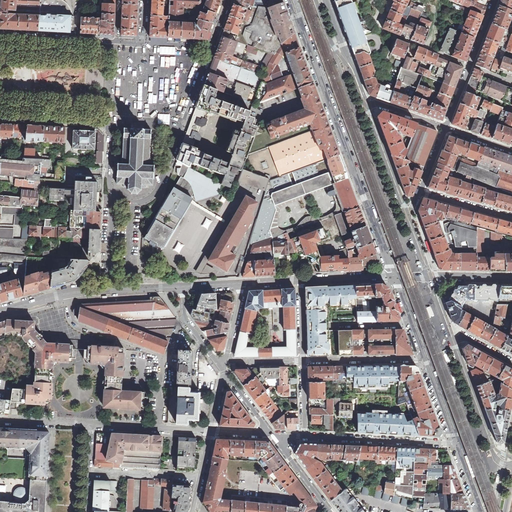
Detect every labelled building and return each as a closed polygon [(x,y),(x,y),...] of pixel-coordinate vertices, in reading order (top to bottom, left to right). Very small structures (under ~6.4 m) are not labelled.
[(1,0),(1,7),(0,12),(0,29),(8,29),(26,30),(38,31),(39,16),(7,14),(7,11),(16,11),(16,0),(1,0)] [(16,0),(16,11),(7,11),(7,14),(39,16),(40,0),(16,0)] [(40,0),(39,16),(45,16),(45,15),(51,14),(50,18),(56,18),(56,15),(72,16),(72,15),(72,13),(71,11),(70,8),(69,6),(68,5),(66,3),(65,1),(62,0),(40,0)] [(163,0),(151,0),(151,16),(163,16),(163,4),(165,4),(165,3),(163,3),(163,0)] [(199,4),(200,0),(169,0),(170,1),(169,16),(169,18),(182,19),(183,19),(183,12),(183,7),(197,8),(198,8),(199,4)] [(198,8),(203,10),(206,0),(200,0),(199,4),(198,8)] [(216,14),(220,0),(206,0),(203,10),(207,12),(208,11),(216,14)] [(255,0),(234,0),(233,5),(244,9),(246,9),(247,10),(248,5),(253,7),(253,6),(255,0)] [(337,9),(351,3),(350,0),(340,0),(335,2),(336,5),(337,9)] [(464,0),(462,5),(472,9),(474,2),(478,4),(479,0),(472,0),(472,1),(470,1),(470,0),(464,0)] [(474,2),(472,9),(484,14),(488,3),(479,0),(478,4),(474,2)] [(511,0),(500,0),(499,6),(511,11),(511,0)] [(358,1),(351,3),(358,20),(362,19),(364,18),(358,1)] [(390,10),(407,17),(411,8),(409,7),(406,6),(394,1),(390,10)] [(294,33),(283,2),(272,6),(269,8),(266,7),(271,20),(269,20),(276,37),(278,37),(281,44),(294,33)] [(358,20),(351,3),(337,9),(349,40),(352,49),(366,44),(363,36),(358,20)] [(411,8),(422,12),(423,12),(424,8),(419,6),(416,4),(415,6),(413,6),(414,5),(411,3),(409,7),(411,8)] [(115,14),(115,5),(108,4),(103,4),(102,14),(115,14)] [(122,19),(137,19),(138,5),(123,4),(122,19)] [(229,16),(243,20),(247,22),(251,11),(247,10),(246,9),(245,13),(243,12),(244,9),(233,5),(229,16)] [(271,20),(266,7),(253,6),(253,7),(251,11),(247,22),(243,20),(241,24),(240,28),(237,35),(237,36),(235,41),(254,47),(274,55),(276,52),(281,44),(278,37),(276,37),(269,20),(271,20)] [(511,11),(499,6),(491,24),(504,29),(506,30),(511,14),(511,11)] [(400,25),(403,27),(404,25),(407,17),(390,10),(386,20),(397,24),(401,17),(403,18),(400,24),(401,25),(400,25)] [(461,33),(474,38),(483,16),(470,10),(469,14),(461,33)] [(212,23),(215,15),(216,14),(208,11),(207,12),(206,14),(200,12),(199,15),(183,12),(183,19),(186,19),(194,20),(198,20),(212,23)] [(45,16),(39,16),(38,31),(41,31),(50,32),(56,32),(56,30),(65,30),(69,30),(70,31),(70,30),(71,30),(72,30),(72,17),(72,16),(56,15),(56,18),(50,18),(51,14),(45,15),(45,16)] [(114,35),(115,14),(102,14),(102,20),(101,20),(100,24),(99,24),(99,34),(114,35)] [(163,16),(151,16),(149,37),(168,38),(169,27),(164,27),(165,21),(169,21),(169,18),(169,16),(165,16),(163,16)] [(238,23),(241,24),(243,20),(229,16),(224,30),(230,32),(237,35),(240,28),(237,27),(238,23)] [(77,33),(99,34),(99,24),(100,19),(98,19),(83,18),(78,18),(77,33)] [(426,20),(421,18),(420,21),(419,22),(430,27),(432,22),(426,20)] [(121,35),(136,36),(137,19),(122,19),(121,35)] [(195,24),(193,24),(194,24),(193,39),(206,40),(212,23),(198,20),(196,26),(194,26),(195,24)] [(400,35),(403,27),(400,25),(397,24),(386,20),(383,28),(383,29),(398,35),(400,35)] [(174,23),(172,22),(169,22),(169,27),(168,38),(176,38),(181,38),(181,23),(174,23)] [(186,23),(181,23),(181,38),(193,39),(194,24),(193,24),(187,23),(186,23)] [(400,35),(411,40),(417,26),(410,23),(409,27),(404,25),(403,27),(400,35)] [(491,24),(486,38),(498,43),(503,45),(504,40),(506,36),(502,35),(504,29),(491,24)] [(411,40),(423,45),(428,30),(417,26),(411,40)] [(441,48),(440,51),(447,54),(456,32),(449,28),(445,39),(441,48)] [(235,41),(237,36),(229,34),(230,32),(224,30),(222,36),(235,41)] [(276,52),(282,56),(283,54),(285,53),(300,48),(294,33),(281,44),(276,52)] [(452,56),(465,61),(474,38),(461,33),(452,56)] [(511,33),(509,42),(504,40),(503,45),(504,45),(506,46),(507,48),(506,51),(511,53),(511,33)] [(235,41),(222,36),(219,45),(220,47),(230,51),(231,50),(234,51),(243,54),(246,45),(254,48),(254,47),(235,41)] [(493,58),(495,59),(501,62),(503,56),(506,51),(507,48),(506,46),(504,45),(500,54),(495,51),(498,43),(486,38),(480,53),(493,58)] [(391,53),(403,59),(409,44),(396,39),(391,53)] [(369,54),(366,44),(352,49),(354,55),(363,52),(369,54)] [(232,56),(234,51),(231,50),(230,51),(220,47),(219,45),(217,51),(228,55),(229,55),(232,56)] [(414,58),(422,61),(427,50),(418,47),(414,58)] [(298,88),(312,82),(300,48),(285,53),(289,63),(287,64),(288,66),(290,66),(293,74),(298,88)] [(430,70),(432,71),(437,58),(438,55),(427,50),(422,61),(431,65),(429,70),(430,70)] [(243,64),(244,60),(232,56),(229,55),(228,55),(217,51),(215,55),(214,58),(230,64),(231,59),(237,61),(237,62),(243,64)] [(268,84),(283,78),(278,66),(276,66),(282,56),(276,52),(274,55),(269,63),(267,66),(266,69),(263,76),(261,81),(268,84)] [(368,56),(369,54),(363,52),(354,55),(359,67),(367,65),(371,63),(371,64),(370,59),(369,58),(369,57),(368,56)] [(488,70),(493,58),(480,53),(475,65),(488,70)] [(511,59),(503,56),(501,62),(498,69),(503,71),(509,73),(511,74),(511,59)] [(261,81),(263,76),(259,75),(259,74),(244,69),(230,64),(214,58),(209,72),(257,90),(261,81)] [(405,63),(403,68),(409,70),(413,60),(413,58),(412,58),(411,59),(407,58),(406,60),(405,63)] [(429,78),(443,84),(444,84),(452,64),(437,58),(432,71),(431,72),(431,73),(429,78)] [(498,70),(498,69),(501,62),(495,59),(494,60),(495,61),(492,68),(498,70)] [(244,69),(259,74),(262,67),(244,60),(243,64),(242,66),(244,67),(244,69)] [(409,70),(414,72),(417,64),(418,62),(413,60),(409,70)] [(372,68),(371,63),(367,65),(359,67),(364,80),(373,77),(373,76),(375,71),(373,70),(373,69),(372,68)] [(444,84),(454,88),(458,79),(460,73),(462,68),(461,67),(452,64),(444,84)] [(393,92),(398,94),(401,83),(417,89),(419,85),(422,75),(417,73),(414,72),(409,70),(403,68),(401,68),(393,92)] [(429,78),(431,73),(419,68),(417,73),(422,75),(429,78)] [(480,81),(481,77),(483,73),(474,69),(471,76),(478,79),(478,80),(480,81)] [(255,97),(257,90),(209,72),(204,85),(217,90),(223,92),(225,87),(213,82),(214,81),(226,85),(227,82),(232,84),(232,85),(234,86),(233,87),(234,87),(235,87),(234,90),(235,90),(233,96),(239,98),(253,103),(255,97)] [(298,88),(293,74),(290,75),(292,79),(290,80),(294,90),(298,88)] [(292,79),(290,75),(283,78),(268,84),(261,81),(257,90),(255,97),(260,103),(260,102),(263,101),(294,90),(290,80),(292,79)] [(476,91),(480,81),(478,80),(478,79),(471,76),(465,92),(474,96),(476,91)] [(373,77),(364,80),(369,95),(376,97),(380,85),(375,83),(374,78),(373,77)] [(511,89),(493,82),(481,77),(480,81),(476,91),(511,104),(511,89)] [(313,130),(328,124),(319,101),(312,82),(298,88),(302,97),(301,98),(305,109),(266,123),(272,138),(310,124),(313,130)] [(398,94),(394,104),(408,109),(413,96),(414,97),(415,94),(416,92),(417,89),(401,83),(398,94)] [(439,93),(451,97),(454,88),(444,84),(443,84),(439,93)] [(217,90),(204,85),(196,108),(206,111),(210,113),(210,111),(218,114),(223,102),(222,101),(214,99),(217,90)] [(380,85),(376,97),(377,98),(390,102),(393,92),(388,90),(389,88),(389,87),(388,86),(388,85),(386,85),(385,86),(385,87),(381,86),(380,85)] [(417,89),(416,92),(428,97),(431,92),(433,93),(434,91),(424,87),(423,89),(421,88),(422,86),(419,85),(417,89)] [(393,92),(390,102),(394,104),(398,94),(393,92)] [(474,96),(465,92),(460,103),(468,107),(479,112),(480,109),(481,107),(477,106),(478,105),(477,104),(477,103),(482,104),(484,100),(474,96)] [(439,93),(435,102),(434,104),(446,109),(451,97),(439,93)] [(408,109),(442,121),(446,109),(434,104),(421,99),(422,97),(415,94),(414,97),(413,96),(408,109)] [(236,106),(239,98),(233,96),(231,95),(229,102),(228,104),(236,106)] [(490,109),(493,104),(484,100),(482,104),(481,106),(490,109)] [(228,104),(223,102),(218,114),(235,120),(236,120),(240,108),(236,106),(228,104)] [(468,107),(460,103),(460,104),(452,124),(460,127),(464,118),(466,114),(468,107)] [(490,111),(500,115),(502,110),(503,108),(502,108),(503,107),(493,104),(490,109),(490,111)] [(468,107),(466,114),(476,118),(477,116),(479,112),(468,107)] [(206,111),(196,108),(192,117),(193,118),(192,120),(193,123),(196,124),(198,119),(202,120),(202,121),(203,121),(204,119),(203,119),(206,111)] [(240,108),(236,120),(243,122),(241,130),(248,132),(247,135),(250,136),(253,137),(257,126),(252,124),(254,118),(248,116),(250,112),(247,111),(241,108),(240,108)] [(498,121),(511,126),(511,114),(502,110),(500,115),(498,121)] [(412,137),(417,124),(382,112),(377,117),(392,157),(395,156),(403,159),(407,150),(404,149),(400,139),(401,139),(401,138),(400,138),(399,136),(401,133),(402,133),(401,134),(403,135),(403,134),(412,137)] [(171,124),(171,114),(157,114),(158,124),(171,124)] [(192,117),(185,134),(186,135),(187,132),(191,131),(193,132),(196,124),(193,123),(192,120),(193,118),(192,117)] [(478,133),(482,122),(475,120),(470,131),(478,133)] [(13,138),(14,125),(0,124),(0,137),(5,138),(5,139),(6,139),(6,138),(13,138)] [(271,180),(339,154),(333,139),(328,124),(313,130),(248,154),(243,169),(269,179),(271,180)] [(407,150),(403,159),(410,162),(423,167),(427,156),(437,131),(430,128),(417,124),(412,137),(411,140),(408,147),(407,150)] [(492,138),(496,128),(485,124),(481,135),(492,138)] [(23,141),(26,141),(27,125),(14,125),(13,138),(14,138),(14,137),(23,137),(23,141)] [(35,141),(44,142),(44,126),(27,125),(26,141),(29,141),(29,142),(30,142),(30,143),(34,143),(34,142),(35,142),(35,141)] [(510,145),(511,138),(511,130),(497,125),(496,128),(492,138),(510,145)] [(44,142),(64,143),(65,127),(44,126),(44,142)] [(117,178),(117,182),(117,183),(117,184),(118,184),(122,184),(123,184),(124,184),(124,186),(123,186),(123,187),(124,187),(127,187),(128,187),(128,189),(127,189),(128,190),(131,193),(131,194),(132,194),(132,193),(136,194),(137,194),(138,194),(138,193),(141,190),(141,191),(142,189),(141,189),(141,188),(142,188),(143,188),(145,188),(146,188),(146,187),(145,187),(145,185),(146,185),(147,185),(148,186),(148,185),(152,186),(153,186),(153,185),(153,184),(153,179),(154,179),(154,178),(153,177),(154,167),(155,167),(155,166),(154,166),(154,165),(153,165),(153,166),(152,166),(150,166),(150,165),(149,165),(149,160),(150,160),(150,158),(150,153),(151,153),(151,151),(150,151),(150,146),(151,146),(151,145),(150,145),(150,139),(151,139),(151,137),(151,132),(151,131),(152,131),(152,130),(151,130),(151,129),(150,129),(150,130),(144,130),(144,129),(142,129),(142,128),(140,128),(140,129),(139,130),(136,130),(135,129),(135,128),(133,128),(131,128),(131,129),(126,129),(126,128),(124,128),(124,129),(123,129),(123,130),(124,130),(124,136),(123,136),(123,137),(123,138),(124,138),(123,143),(123,144),(123,145),(123,150),(122,150),(122,151),(123,151),(123,157),(122,157),(122,158),(123,158),(122,164),(122,165),(120,165),(120,164),(119,164),(119,163),(118,163),(118,164),(117,164),(117,165),(118,165),(117,176),(116,176),(116,177),(117,177),(117,178)] [(73,148),(95,149),(95,132),(90,131),(80,130),(79,131),(74,131),(73,148)] [(96,163),(103,163),(103,158),(103,156),(104,154),(104,153),(105,136),(99,130),(97,151),(97,154),(94,154),(94,157),(97,157),(96,163)] [(197,149),(192,147),(182,143),(175,162),(182,164),(188,167),(190,162),(225,175),(221,184),(229,187),(234,174),(236,174),(238,170),(241,171),(245,158),(243,157),(244,152),(242,151),(246,139),(248,140),(250,136),(247,135),(248,132),(241,130),(240,132),(234,130),(226,152),(232,154),(229,163),(221,160),(196,151),(197,149)] [(185,134),(182,143),(192,147),(195,140),(196,140),(197,138),(195,138),(191,137),(193,132),(191,131),(187,132),(186,135),(185,134)] [(197,138),(196,140),(199,142),(201,137),(200,136),(200,137),(199,134),(193,132),(191,137),(195,138),(197,138)] [(465,156),(470,142),(449,135),(448,135),(447,136),(442,150),(456,156),(457,151),(460,152),(460,153),(460,154),(465,156)] [(465,156),(479,161),(484,147),(470,142),(465,156)] [(511,157),(507,155),(496,151),(484,147),(479,161),(478,164),(458,157),(453,170),(467,175),(472,178),(475,179),(477,180),(486,183),(499,188),(511,193),(511,157)] [(24,158),(34,159),(35,149),(25,149),(24,158)] [(437,163),(450,169),(456,156),(442,150),(437,163)] [(42,159),(34,159),(24,158),(0,156),(0,174),(10,176),(10,178),(11,179),(11,183),(14,183),(14,179),(16,179),(40,182),(40,179),(42,159)] [(42,156),(42,159),(40,179),(51,180),(51,174),(47,174),(48,166),(50,166),(51,157),(42,156)] [(333,174),(344,170),(339,156),(328,160),(332,171),(333,174)] [(408,166),(410,162),(403,159),(395,156),(392,157),(396,169),(407,165),(408,166)] [(63,176),(63,161),(58,161),(57,169),(56,169),(55,174),(51,174),(51,180),(60,180),(63,180),(63,176)] [(414,168),(422,171),(423,167),(410,162),(408,166),(414,168)] [(427,188),(445,193),(448,182),(443,181),(444,178),(446,179),(447,176),(449,177),(452,169),(450,169),(437,163),(427,188)] [(188,167),(182,164),(178,175),(181,177),(174,189),(190,198),(192,196),(195,202),(218,195),(221,185),(188,167)] [(405,193),(406,196),(412,196),(419,177),(422,171),(414,168),(413,172),(412,172),(409,170),(407,165),(396,169),(403,187),(405,193)] [(238,180),(239,181),(266,191),(269,179),(243,169),(242,169),(238,180)] [(334,183),(347,178),(344,170),(333,174),(329,175),(332,184),(334,183)] [(332,184),(329,175),(271,197),(275,205),(332,184)] [(60,185),(60,180),(51,180),(40,179),(40,182),(40,188),(50,188),(49,200),(64,201),(65,189),(75,189),(74,210),(84,211),(96,212),(97,192),(102,192),(102,177),(75,176),(75,182),(75,186),(60,185)] [(445,193),(456,196),(460,182),(461,181),(449,177),(448,182),(445,193)] [(345,211),(358,206),(347,178),(334,183),(343,208),(345,211)] [(40,188),(40,182),(16,179),(15,186),(34,188),(34,191),(23,190),(23,197),(0,195),(0,206),(2,207),(22,208),(22,205),(38,206),(40,188)] [(469,200),(473,185),(460,182),(456,196),(469,200)] [(493,192),(497,194),(499,188),(486,183),(486,185),(494,189),(493,192)] [(469,200),(481,203),(484,190),(485,189),(473,185),(469,200)] [(190,198),(174,189),(173,188),(145,238),(150,241),(149,243),(151,245),(153,242),(163,248),(192,199),(190,198)] [(481,203),(493,207),(497,194),(493,192),(484,190),(481,203)] [(493,207),(511,212),(511,209),(511,197),(497,194),(493,207)] [(226,271),(235,255),(232,254),(237,245),(253,217),(250,215),(257,203),(246,196),(234,216),(230,214),(220,231),(224,233),(222,236),(214,249),(215,249),(208,260),(226,271)] [(434,214),(437,202),(423,198),(418,211),(424,227),(437,222),(438,222),(435,214),(434,214)] [(263,217),(268,215),(271,200),(262,201),(257,219),(263,216),(263,217)] [(446,216),(448,205),(437,202),(434,214),(435,214),(438,222),(439,221),(445,219),(445,218),(446,216)] [(458,220),(461,209),(448,205),(446,216),(449,217),(453,218),(458,220)] [(351,232),(365,226),(358,206),(345,211),(344,212),(351,232)] [(23,208),(22,208),(2,207),(1,214),(15,215),(14,225),(21,226),(23,208)] [(269,232),(293,223),(287,208),(268,215),(263,217),(269,232)] [(471,223),(474,212),(461,209),(458,220),(471,223)] [(84,212),(84,211),(74,210),(71,210),(70,228),(74,228),(82,228),(83,228),(84,227),(85,212),(84,212)] [(101,212),(96,212),(84,211),(84,212),(85,212),(84,227),(83,228),(85,229),(89,229),(100,229),(101,212)] [(495,230),(498,219),(474,212),(471,223),(495,230)] [(319,221),(334,215),(333,213),(318,218),(319,221)] [(340,213),(335,215),(342,235),(347,233),(340,213)] [(313,223),(315,229),(323,226),(327,238),(321,240),(322,244),(342,236),(342,235),(335,215),(334,215),(319,221),(315,222),(313,223)] [(257,219),(251,239),(269,232),(263,217),(263,216),(257,219)] [(44,227),(53,227),(53,217),(49,217),(49,220),(45,220),(44,227)] [(445,219),(439,221),(444,235),(446,234),(450,243),(450,244),(447,246),(448,249),(450,249),(454,247),(454,248),(476,249),(477,227),(458,222),(453,220),(448,219),(445,218),(445,219)] [(511,235),(511,223),(498,219),(495,230),(504,233),(511,235)] [(437,222),(424,227),(429,240),(441,236),(437,222)] [(22,239),(29,239),(29,235),(30,226),(23,226),(22,239)] [(30,226),(29,235),(44,236),(44,227),(30,226)] [(304,255),(317,250),(315,244),(314,243),(321,240),(327,238),(323,226),(315,229),(300,234),(301,235),(297,237),(302,250),(304,255)] [(357,248),(372,243),(365,226),(351,232),(354,238),(352,239),(344,241),(347,248),(354,245),(354,244),(356,244),(357,247),(357,248)] [(0,238),(13,239),(14,228),(0,227),(0,238)] [(44,227),(44,236),(56,237),(57,227),(53,227),(44,227)] [(58,237),(74,237),(74,228),(70,228),(58,227),(58,237)] [(89,238),(89,229),(85,229),(85,232),(81,232),(81,238),(89,238)] [(99,239),(100,229),(89,229),(89,238),(88,248),(88,255),(94,255),(97,252),(99,249),(99,239)] [(288,253),(295,252),(290,239),(287,232),(272,238),(273,252),(274,257),(279,256),(279,252),(282,252),(282,254),(288,253)] [(441,236),(429,240),(434,255),(448,249),(447,246),(446,244),(443,235),(441,236)] [(302,250),(297,237),(290,239),(295,252),(302,250)] [(0,240),(0,245),(28,248),(29,239),(22,239),(13,239),(0,238),(0,240)] [(253,245),(250,253),(254,253),(262,252),(265,252),(273,252),(272,238),(253,245)] [(62,256),(73,257),(73,252),(74,241),(71,240),(70,252),(62,252),(62,256)] [(376,254),(376,255),(372,243),(357,248),(359,254),(358,256),(359,258),(360,260),(362,259),(376,254)] [(341,254),(341,259),(348,258),(348,255),(348,251),(347,248),(340,250),(341,254)] [(448,249),(434,255),(440,270),(459,270),(460,254),(451,253),(450,249),(448,249)] [(504,254),(505,270),(511,270),(511,254),(510,254),(510,253),(511,252),(511,249),(503,250),(504,254)] [(320,272),(320,256),(317,250),(304,255),(306,256),(308,256),(310,257),(312,258),(314,259),(315,260),(316,262),(318,264),(318,265),(318,266),(319,269),(319,270),(319,272),(320,272)] [(0,262),(26,263),(27,256),(0,252),(0,262)] [(274,260),(274,257),(273,252),(265,252),(266,260),(274,260)] [(490,253),(489,253),(489,258),(488,270),(505,270),(504,254),(499,254),(499,252),(490,252),(490,253)] [(362,259),(363,270),(370,269),(368,263),(378,260),(376,255),(376,254),(362,259)] [(476,254),(460,254),(459,270),(476,270),(476,257),(476,254)] [(321,256),(320,256),(320,272),(349,271),(348,258),(341,259),(339,259),(339,255),(334,256),(332,257),(331,256),(330,256),(321,256)] [(44,264),(45,258),(35,257),(27,256),(26,263),(44,264)] [(479,257),(476,257),(476,270),(488,270),(489,258),(487,257),(479,257)] [(349,271),(363,270),(362,259),(360,260),(359,258),(352,258),(348,258),(349,271)] [(79,276),(90,261),(87,260),(71,259),(71,262),(68,266),(65,268),(52,272),(50,287),(70,282),(75,280),(79,276)] [(275,275),(274,260),(266,260),(262,260),(254,261),(255,276),(275,275)] [(255,276),(254,261),(248,261),(243,277),(255,276)] [(0,278),(21,272),(23,271),(26,271),(26,263),(0,262),(0,278)] [(24,283),(23,295),(50,287),(52,272),(44,274),(43,272),(39,273),(39,272),(34,274),(34,275),(33,275),(32,275),(32,273),(31,273),(30,273),(30,274),(29,283),(24,283)] [(25,277),(0,284),(0,300),(0,302),(23,295),(24,283),(25,277)] [(380,283),(374,284),(376,306),(376,311),(376,321),(397,321),(399,319),(397,314),(391,297),(388,289),(380,283)] [(355,285),(357,311),(376,311),(376,306),(374,284),(366,284),(361,285),(355,285)] [(340,322),(357,321),(357,311),(355,285),(351,285),(342,286),(336,286),(337,322),(340,322)] [(307,322),(337,322),(336,286),(322,287),(306,288),(306,297),(307,322)] [(498,299),(501,286),(486,286),(485,288),(483,288),(471,288),(469,288),(467,286),(458,286),(457,288),(456,288),(455,288),(454,288),(454,289),(454,290),(453,292),(452,292),(451,293),(452,294),(451,296),(451,297),(451,296),(449,300),(450,301),(461,307),(465,300),(494,301),(498,302),(498,299)] [(511,286),(501,286),(498,299),(509,299),(511,302),(511,286)] [(281,290),(262,291),(263,308),(273,307),(283,307),(284,330),(287,330),(288,347),(287,348),(272,348),(272,349),(272,355),(295,355),(295,349),(295,340),(295,330),(295,306),(295,288),(291,288),(281,289),(281,290)] [(240,332),(241,332),(239,341),(243,342),(241,349),(238,352),(236,351),(235,356),(240,356),(240,354),(242,352),(246,352),(246,356),(259,356),(272,356),(272,355),(272,349),(262,349),(262,346),(259,346),(259,349),(259,348),(245,348),(248,333),(251,334),(256,311),(259,308),(263,308),(262,291),(262,290),(258,290),(249,291),(245,308),(240,332)] [(221,300),(219,310),(231,313),(235,296),(231,292),(219,293),(220,300),(221,300)] [(216,309),(215,293),(202,294),(198,305),(216,309)] [(78,320),(164,354),(177,319),(160,297),(159,297),(150,297),(150,300),(81,304),(80,310),(75,309),(73,310),(73,313),(74,314),(79,315),(78,320)] [(458,325),(465,312),(461,311),(460,311),(460,309),(461,307),(450,301),(445,302),(453,322),(458,325)] [(190,315),(194,320),(205,323),(208,322),(209,320),(210,313),(215,313),(216,309),(198,305),(194,304),(190,315)] [(497,305),(495,316),(501,318),(504,318),(505,318),(505,317),(507,307),(507,305),(497,305)] [(231,313),(219,310),(216,309),(215,313),(213,325),(214,324),(216,325),(217,328),(214,329),(215,334),(219,334),(227,332),(229,323),(231,313)] [(357,321),(376,321),(376,311),(357,311),(357,321)] [(458,325),(467,330),(474,317),(473,316),(473,317),(469,315),(470,314),(468,313),(468,314),(465,312),(458,325)] [(479,337),(486,324),(474,317),(467,330),(479,337)] [(67,362),(68,362),(69,348),(46,347),(46,344),(45,344),(45,342),(40,336),(35,328),(35,325),(34,322),(31,322),(26,321),(17,321),(13,321),(7,320),(5,332),(4,339),(0,340),(0,377),(14,379),(12,394),(10,409),(19,409),(19,408),(20,407),(21,405),(22,404),(24,403),(27,402),(45,403),(45,398),(47,398),(50,395),(51,395),(52,379),(50,379),(50,372),(52,372),(53,360),(67,361),(67,362)] [(495,330),(495,329),(492,327),(493,327),(492,326),(491,327),(486,324),(479,337),(488,342),(495,330)] [(404,355),(412,355),(407,341),(403,329),(395,330),(396,355),(404,355)] [(327,355),(346,355),(346,330),(307,331),(307,346),(308,356),(317,356),(327,355)] [(351,355),(363,355),(363,330),(351,330),(351,355)] [(369,355),(379,355),(379,330),(364,330),(364,339),(368,339),(369,346),(367,346),(367,354),(369,354),(369,355)] [(379,355),(396,355),(395,330),(379,330),(379,355)] [(488,342),(499,348),(505,338),(506,336),(503,335),(503,334),(502,333),(502,334),(500,333),(495,330),(488,342)] [(215,334),(206,336),(217,351),(223,349),(226,336),(220,338),(219,334),(215,334)] [(499,348),(511,354),(511,340),(510,341),(505,338),(499,348)] [(473,368),(474,365),(477,360),(476,359),(480,352),(467,344),(462,348),(469,366),(473,368)] [(87,359),(87,363),(91,363),(91,362),(106,363),(104,397),(104,406),(104,407),(111,407),(143,409),(148,397),(144,397),(144,392),(123,391),(122,391),(121,390),(122,383),(121,383),(122,379),(121,379),(123,357),(124,348),(88,346),(88,349),(84,349),(83,359),(87,359)] [(179,387),(188,388),(188,384),(190,384),(191,363),(192,350),(178,350),(177,364),(176,368),(175,370),(175,371),(177,371),(176,384),(179,384),(179,387)] [(486,371),(493,358),(480,352),(476,359),(477,360),(474,365),(482,369),(486,371)] [(498,378),(505,365),(493,358),(486,371),(498,378)] [(476,369),(474,365),(473,368),(469,366),(476,386),(487,382),(485,376),(484,377),(483,373),(476,369)] [(501,383),(511,389),(511,368),(505,365),(498,378),(501,380),(502,380),(504,381),(503,384),(501,383)] [(347,379),(346,366),(333,367),(333,379),(338,379),(338,383),(347,383),(347,379)] [(399,381),(400,366),(346,366),(347,379),(353,379),(353,387),(357,386),(357,387),(365,387),(365,386),(368,386),(368,387),(376,387),(376,386),(381,386),(381,387),(388,387),(388,384),(393,384),(393,380),(399,381)] [(409,391),(424,385),(420,375),(416,366),(408,366),(400,366),(399,381),(405,381),(409,391)] [(233,371),(243,385),(255,377),(260,373),(260,367),(234,368),(233,371)] [(273,387),(278,386),(279,386),(279,367),(260,367),(260,373),(270,387),(273,387)] [(333,379),(333,367),(308,367),(308,380),(333,379)] [(254,399),(266,390),(255,377),(243,385),(254,399)] [(494,380),(490,381),(491,383),(492,382),(493,384),(496,385),(495,388),(493,391),(494,394),(497,392),(499,382),(494,380)] [(399,381),(398,405),(406,402),(412,419),(415,418),(417,419),(418,423),(421,422),(421,421),(420,420),(419,418),(418,418),(417,412),(409,391),(405,381),(399,381)] [(487,382),(476,386),(481,400),(494,395),(494,394),(493,391),(489,381),(487,382)] [(324,399),(324,382),(308,382),(309,399),(323,399),(324,399)] [(498,409),(510,410),(511,398),(511,389),(501,383),(500,385),(499,393),(499,395),(498,394),(497,394),(496,395),(496,396),(494,396),(494,395),(481,400),(484,409),(494,409),(498,409)] [(283,396),(289,395),(288,384),(287,384),(287,385),(279,386),(278,386),(278,392),(283,392),(283,396)] [(417,412),(431,407),(430,402),(429,402),(428,398),(428,397),(424,385),(409,391),(417,412)] [(197,419),(199,393),(188,393),(189,388),(188,388),(179,387),(178,387),(176,423),(187,424),(187,419),(197,419)] [(274,389),(273,387),(270,387),(266,390),(254,399),(263,411),(273,403),(266,393),(269,391),(270,392),(274,389)] [(230,391),(227,392),(219,425),(253,427),(255,424),(230,391)] [(0,412),(4,413),(5,409),(8,409),(9,410),(10,409),(12,394),(7,394),(6,401),(0,400),(0,412)] [(333,398),(333,399),(333,404),(339,404),(339,416),(352,416),(352,404),(340,404),(340,403),(340,398),(333,398)] [(322,404),(323,399),(309,399),(309,404),(315,405),(315,409),(309,409),(309,414),(312,414),(322,415),(325,415),(333,415),(333,404),(333,399),(327,399),(327,402),(327,410),(322,409),(320,409),(321,405),(322,405),(322,404)] [(273,403),(263,411),(272,423),(282,415),(273,403)] [(430,436),(438,436),(441,432),(438,425),(431,407),(417,412),(418,418),(419,418),(420,420),(421,421),(421,422),(418,423),(417,419),(415,418),(412,419),(418,435),(430,436)] [(497,443),(503,442),(510,410),(498,409),(497,414),(495,414),(494,411),(494,409),(484,409),(497,443)] [(396,434),(397,414),(366,412),(366,414),(357,414),(357,432),(396,434)] [(322,415),(312,414),(312,419),(311,423),(322,423),(322,417),(322,415)] [(397,414),(396,434),(414,435),(418,435),(412,419),(406,421),(404,414),(397,414)] [(282,415),(272,423),(276,428),(283,429),(283,415),(282,415)] [(333,415),(325,415),(325,417),(325,418),(324,419),(324,430),(329,431),(333,431),(333,415)] [(287,418),(287,429),(298,429),(298,418),(289,418),(287,418)] [(44,511),(47,474),(48,455),(46,455),(47,432),(37,431),(37,430),(37,429),(21,429),(20,429),(20,431),(19,430),(17,430),(17,429),(17,428),(9,428),(9,429),(9,430),(7,430),(3,430),(3,429),(3,428),(0,427),(0,477),(30,479),(30,490),(27,489),(26,488),(25,487),(23,487),(22,486),(19,487),(18,487),(16,488),(15,490),(14,491),(14,493),(14,494),(14,496),(15,497),(16,499),(16,502),(0,500),(0,511),(44,511)] [(112,434),(109,449),(106,460),(121,463),(124,451),(125,450),(147,451),(148,436),(112,434)] [(162,436),(148,436),(147,451),(161,451),(162,436)] [(177,470),(194,472),(195,458),(195,456),(193,456),(193,453),(193,450),(195,451),(196,438),(181,437),(179,437),(177,470)] [(213,456),(228,459),(228,458),(228,456),(225,455),(226,453),(229,453),(230,440),(216,439),(213,456)] [(230,440),(229,453),(230,455),(243,455),(244,440),(230,440)] [(244,440),(243,455),(249,456),(249,460),(254,461),(255,441),(244,440)] [(255,441),(254,461),(258,461),(259,456),(260,456),(262,457),(263,459),(259,462),(261,464),(277,452),(268,441),(255,441)] [(314,479),(326,470),(320,462),(312,458),(314,455),(317,457),(317,444),(309,443),(300,443),(297,448),(295,453),(297,456),(300,460),(314,479)] [(317,444),(317,457),(322,459),(330,460),(330,459),(330,444),(317,444)] [(345,445),(330,444),(330,459),(343,460),(345,445)] [(95,466),(159,470),(160,461),(161,456),(161,451),(147,451),(125,450),(124,451),(121,463),(106,460),(109,449),(106,449),(102,448),(101,448),(101,445),(96,445),(95,466)] [(360,446),(345,445),(343,460),(342,463),(345,463),(345,460),(357,460),(357,459),(360,446)] [(378,447),(360,446),(357,459),(377,459),(378,447)] [(380,447),(378,447),(377,459),(377,464),(380,464),(380,460),(395,460),(396,448),(388,447),(380,447)] [(394,496),(412,501),(414,461),(414,449),(413,449),(396,448),(395,460),(395,464),(395,468),(394,485),(394,496)] [(428,462),(429,449),(422,449),(414,449),(414,461),(418,462),(428,462)] [(428,465),(438,465),(439,461),(437,461),(437,450),(429,449),(428,462),(428,465)] [(277,452),(261,464),(263,467),(267,464),(269,468),(266,471),(269,475),(273,473),(285,464),(277,452)] [(229,511),(231,500),(221,499),(226,472),(225,472),(228,459),(213,456),(212,461),(213,461),(211,470),(204,501),(211,511),(221,511),(222,511),(229,511)] [(418,462),(414,461),(412,501),(424,504),(425,494),(426,480),(428,465),(418,465),(418,462)] [(285,464),(273,473),(279,480),(275,483),(281,490),(285,487),(296,478),(285,464)] [(452,479),(458,479),(453,465),(445,465),(438,465),(428,465),(426,480),(439,479),(452,479)] [(322,490),(334,481),(326,470),(314,479),(322,490)] [(312,511),(314,510),(313,509),(315,505),(314,503),(301,486),(300,487),(297,484),(299,482),(296,478),(285,487),(290,494),(295,490),(304,501),(303,502),(301,502),(300,503),(299,504),(299,505),(300,507),(286,506),(285,511),(312,511)] [(164,510),(171,510),(172,497),(172,487),(171,487),(172,480),(162,479),(162,480),(156,479),(154,479),(154,481),(142,480),(141,508),(153,509),(154,487),(152,487),(152,485),(155,485),(161,486),(166,487),(165,490),(165,495),(164,510)] [(440,491),(440,494),(447,494),(451,494),(463,494),(458,479),(452,479),(439,479),(439,483),(443,483),(443,491),(440,491)] [(94,480),(94,490),(110,491),(110,481),(94,480)] [(331,501),(342,492),(334,481),(322,490),(331,501)] [(384,493),(394,496),(394,485),(386,483),(384,493)] [(172,484),(172,487),(172,497),(179,498),(178,501),(178,502),(178,504),(175,503),(174,509),(174,510),(174,511),(187,511),(192,490),(191,490),(191,488),(190,487),(188,486),(188,485),(172,484)] [(376,491),(363,487),(361,494),(368,496),(370,490),(376,491),(375,498),(388,501),(390,495),(393,496),(391,502),(398,504),(399,498),(402,498),(401,505),(408,507),(409,500),(394,496),(384,493),(381,492),(376,491)] [(366,511),(347,488),(342,492),(331,501),(336,508),(339,511),(366,511)] [(93,510),(109,511),(110,491),(94,490),(93,510)] [(430,506),(441,505),(440,494),(425,494),(424,504),(424,508),(430,508),(430,506)] [(451,508),(469,509),(463,494),(451,494),(451,498),(451,508)] [(243,511),(257,511),(258,503),(249,502),(250,497),(245,497),(245,502),(243,511)] [(257,511),(271,511),(273,500),(268,499),(267,504),(263,504),(263,499),(259,498),(258,503),(257,511)] [(229,511),(243,511),(245,502),(231,500),(229,511)] [(271,511),(285,511),(286,506),(277,505),(277,500),(273,500),(271,511)]
